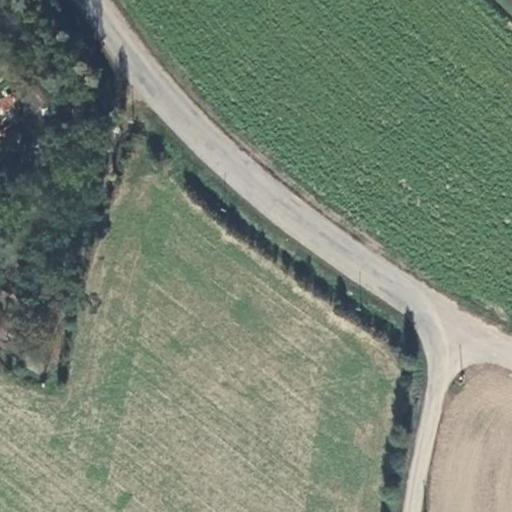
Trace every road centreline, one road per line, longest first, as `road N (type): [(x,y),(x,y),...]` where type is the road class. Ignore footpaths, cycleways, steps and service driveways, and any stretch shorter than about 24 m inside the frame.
road 1 (unclassified): [(93,0),(219,160),(436,323)]
road 2 (unclassified): [(436,323),(448,384),(422,511)]
